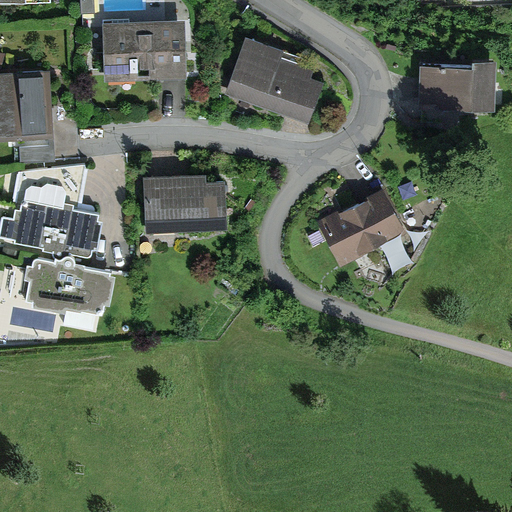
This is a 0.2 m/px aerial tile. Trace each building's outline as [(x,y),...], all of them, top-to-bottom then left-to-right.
[(181,24),(107,27),(109,79),(183,77),(181,24)] [(280,53),(248,42),(230,92),(305,120),(318,85),(304,81),(307,73),(277,62),(280,53)] [(474,71),(425,69),(424,106),(492,109),(494,66),(474,65),(474,71)] [(46,75),(0,77),(0,137),(49,135),(46,75)] [(224,227),(222,184),(205,185),(204,179),(146,182),(148,231),(224,227)] [(384,193),(322,223),(342,263),(404,232),(384,193)] [(59,252),(58,256),(76,259),(77,253),(91,255),(92,246),(99,248),(104,220),(99,219),(100,211),(76,207),(77,203),(66,201),(66,204),(29,198),(28,202),(24,201),(23,209),(17,208),(16,218),(4,216),(1,234),(16,237),(16,241),(45,245),(45,250),(59,252)] [(32,278),(28,299),(34,300),(34,305),(67,310),(65,320),(82,323),(84,308),(105,312),(106,303),(111,304),(116,275),(113,274),(114,270),(87,266),(88,262),(76,260),(76,259),(58,256),(58,260),(39,257),(35,260),(34,265),(30,264),(28,277),(32,278)]
